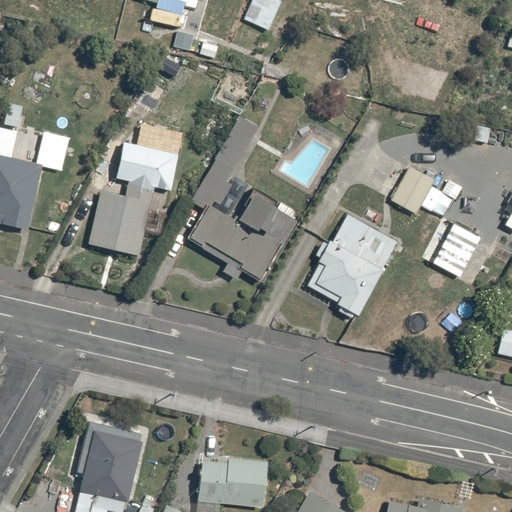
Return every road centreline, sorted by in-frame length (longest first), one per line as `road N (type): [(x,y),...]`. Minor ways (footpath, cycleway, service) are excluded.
road 1 (residential): [(63,329),(511,434)]
road 2 (residential): [(0,438),(63,329)]
